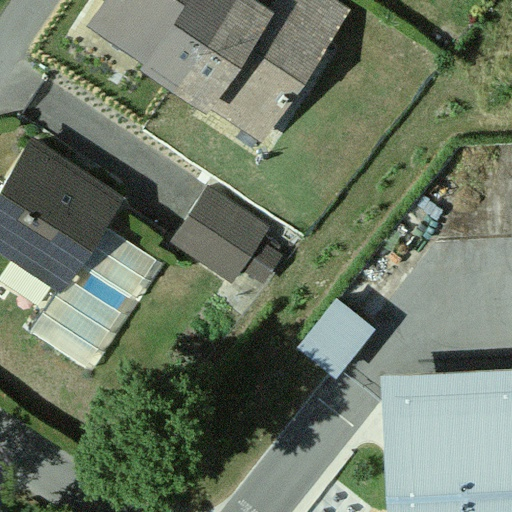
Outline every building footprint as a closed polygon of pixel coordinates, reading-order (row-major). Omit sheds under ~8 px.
[(175,84),(231,0),(104,0),(87,27),(175,84)] [(271,0),(231,0),(175,84),(264,141),(350,5),(341,0),(271,0)] [(125,196),(32,135),(0,183),(0,251),(62,292),(125,196)] [(271,227),(209,186),(173,240),(234,281),(271,227)] [(347,288),(312,335),(349,362),(384,315),(347,288)] [(511,511),(511,404),(397,410),(401,511),(511,511)]
